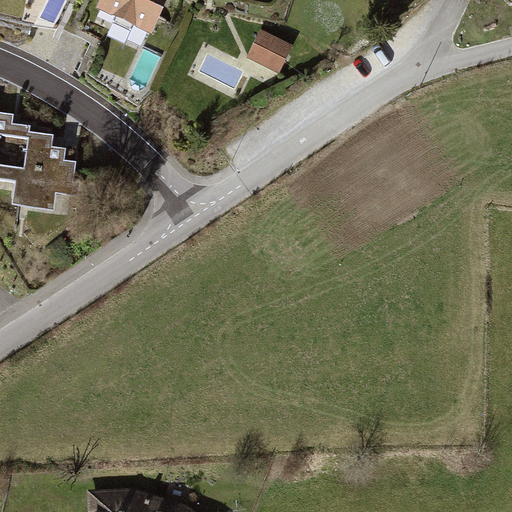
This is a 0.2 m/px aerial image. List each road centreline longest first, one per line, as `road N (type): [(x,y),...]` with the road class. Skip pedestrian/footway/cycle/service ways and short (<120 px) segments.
road 1 (residential): [(420,64),(188,214)]
road 2 (residential): [(188,214),(112,133),(0,63)]
road 3 (residential): [(188,214),(0,336)]
